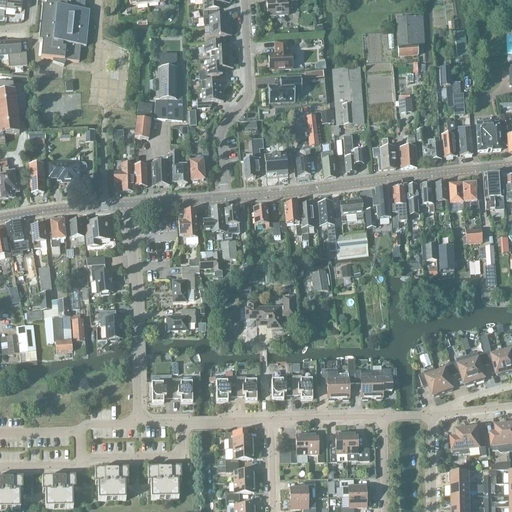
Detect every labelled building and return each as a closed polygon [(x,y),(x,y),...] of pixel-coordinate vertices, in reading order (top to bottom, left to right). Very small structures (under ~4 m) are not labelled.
[(6,0),(5,12),(16,13),(16,12),(21,12),(22,0),(6,0)] [(53,63),(64,67),(66,62),(79,63),(80,47),(86,48),(90,12),(84,11),(85,0),(46,0),(46,8),(42,7),(39,43),(42,43),(40,59),(53,61),(53,63)] [(219,5),(220,5),(229,5),(229,3),(231,2),(230,0),(202,0),(203,12),(216,11),(219,11),(219,5)] [(267,2),(267,17),(287,16),(287,6),(297,5),(296,0),(284,0),(284,1),(267,2)] [(204,28),(209,28),(230,27),(230,26),(229,27),(228,16),(216,17),(216,11),(203,12),(204,28)] [(418,57),(415,17),(396,18),(398,58),(418,57)] [(204,35),(205,45),(217,44),(217,38),(231,37),(231,36),(229,36),(229,27),(230,27),(209,28),(210,34),(204,35)] [(511,50),(511,34),(503,34),(504,53),(511,53),(511,50)] [(19,43),(0,44),(0,56),(8,56),(9,69),(27,67),(26,54),(20,54),(19,42),(19,43)] [(269,56),(270,72),(292,71),(291,55),(289,56),(288,43),(275,44),(276,56),(269,56)] [(221,44),(205,45),(205,55),(211,54),(211,61),(232,59),(231,59),(230,49),(221,49),(221,44)] [(155,101),(154,121),(182,123),(183,71),(176,70),(176,56),(159,56),(159,101),(155,101)] [(232,59),(211,61),(211,67),(206,67),(206,73),(199,73),(199,78),(222,77),(222,70),(233,70),(233,68),(234,67),(234,61),(232,60),(232,59)] [(440,69),(441,87),(451,87),(450,69),(440,69)] [(412,85),(412,75),(403,76),(403,85),(412,85)] [(280,87),(268,88),(269,105),(294,104),(294,93),(301,93),(301,79),(279,80),(280,87)] [(201,87),(202,94),(223,93),(223,92),(221,92),(221,82),(196,83),(196,88),(201,87)] [(344,126),(364,124),(361,83),(349,84),(350,106),(342,106),(344,126)] [(460,84),(451,84),(452,97),(461,96),(460,84)] [(223,93),(202,94),(202,100),(197,100),(197,110),(210,110),(209,104),(223,103),(223,102),(222,102),(221,93),(223,93)] [(0,145),(5,145),(4,136),(19,134),(14,94),(0,95),(0,145)] [(452,97),(453,108),(454,117),(466,115),(465,102),(463,103),(462,96),(461,96),(452,97)] [(398,101),(399,114),(411,113),(410,100),(398,101)] [(138,104),(137,113),(134,139),(148,141),(152,106),(138,104)] [(333,112),(321,113),(322,123),(334,122),(333,112)] [(315,123),(308,124),(310,137),(317,136),(315,123)] [(441,137),(443,159),(457,158),(454,124),(446,125),(447,136),(441,137)] [(498,124),(489,124),(488,124),(489,128),(476,128),(477,153),(500,152),(498,124)] [(507,141),(508,155),(511,154),(511,133),(507,134),(507,128),(500,128),(502,144),(502,141),(507,141)] [(470,132),(458,133),(459,149),(460,158),(472,157),(471,149),(470,132)] [(28,135),(29,142),(44,141),(44,134),(28,135)] [(351,138),(343,138),(346,175),(356,174),(355,166),(363,166),(362,152),(353,153),(351,138)] [(441,160),(439,139),(434,139),(434,141),(428,141),(428,147),(422,147),(423,162),(432,161),(432,163),(436,163),(437,161),(441,160)] [(260,170),(259,151),(263,151),(262,141),(251,142),(253,161),(243,162),(245,181),(255,180),(255,179),(259,178),(258,170),(260,170)] [(373,159),(378,159),(379,172),(381,172),(381,173),(395,171),(394,148),(388,149),(387,141),(382,141),(382,149),(377,150),(372,151),(373,159)] [(399,149),(401,170),(417,169),(415,148),(399,149)] [(304,153),(305,160),(296,161),(298,178),(310,176),(308,156),(310,156),(309,151),(307,152),(304,153)] [(269,176),(273,176),(273,175),(280,174),(280,176),(287,176),(285,153),(278,154),(279,156),(264,157),(266,175),(268,175),(269,176)] [(185,188),(185,187),(186,186),(187,186),(187,166),(177,166),(177,154),(170,154),(171,184),(178,184),(178,186),(179,186),(180,188),(185,188)] [(321,161),(324,180),(335,179),(333,160),(330,160),(329,154),(321,155),(322,161),(321,161)] [(140,188),(142,189),(144,189),(145,188),(147,188),(146,167),(138,167),(138,159),(133,159),(134,168),(135,188),(140,188)] [(196,160),(196,163),(190,164),(190,173),(191,183),(192,183),(194,184),(197,184),(199,182),(203,182),(204,180),(202,159),(196,160)] [(152,166),(152,188),(169,187),(168,165),(160,165),(159,160),(153,161),(153,166),(152,166)] [(80,184),(80,172),(82,172),(85,171),(86,169),(86,166),(84,164),(82,164),(79,164),(79,163),(48,164),(48,180),(57,179),(57,182),(71,183),(71,184),(80,184)] [(114,174),(114,185),(122,185),(122,187),(119,187),(119,193),(133,193),(133,165),(122,165),(122,174),(114,174)] [(29,168),(30,195),(32,195),(33,196),(36,196),(37,195),(43,195),(42,169),(38,169),(38,167),(29,168)] [(0,201),(14,199),(14,194),(18,193),(16,181),(14,181),(13,174),(8,174),(8,170),(0,170),(0,201)] [(485,211),(494,210),(494,212),(503,211),(501,175),(483,177),(485,211)] [(462,186),(463,204),(464,204),(470,204),(471,212),(479,211),(478,195),(476,195),(475,185),(475,183),(462,184),(462,186)] [(448,187),(450,205),(457,205),(458,213),(463,212),(461,186),(459,186),(457,184),(454,184),(453,186),(448,187)] [(443,202),(447,202),(446,185),(434,186),(435,203),(436,210),(443,209),(443,202)] [(419,187),(421,206),(428,206),(429,214),(434,214),(432,186),(419,187)] [(418,203),(417,187),(406,188),(407,202),(412,202),(413,214),(418,213),(418,203)] [(391,201),(392,216),(395,216),(395,219),(398,218),(398,224),(406,224),(404,189),(403,189),(402,188),(398,188),(397,190),(392,190),(393,201),(391,201)] [(373,211),(365,212),(366,230),(375,229),(375,223),(375,221),(377,221),(390,220),(388,190),(375,191),(376,200),(372,201),(373,207),(373,211)] [(345,218),(363,216),(361,201),(360,201),(359,199),(354,200),(354,202),(339,204),(342,224),(346,223),(345,218)] [(302,236),(301,227),(299,227),(297,205),(294,206),(293,204),(287,205),(287,206),(284,206),(286,225),(292,225),(293,227),(295,227),(296,239),(302,238),(302,236)] [(318,205),(320,228),(327,227),(329,248),(335,247),(333,227),(334,227),(332,204),(318,205)] [(299,207),(301,227),(302,236),(308,235),(307,229),(313,229),(311,206),(299,207)] [(224,228),(225,241),(233,240),(233,236),(238,236),(237,227),(239,226),(237,211),(236,211),(236,209),(235,208),(231,209),(230,210),(230,211),(224,212),(226,228),(224,228)] [(272,230),(272,238),(280,237),(279,224),(271,225),(268,225),(267,208),(253,209),(254,227),(265,226),(266,230),(272,230)] [(211,221),(203,222),(203,233),(212,232),(213,235),(222,234),(223,234),(223,227),(222,209),(211,210),(211,221)] [(195,211),(184,212),(185,222),(178,222),(179,237),(186,237),(186,246),(198,245),(195,211)] [(50,233),(51,250),(59,249),(58,241),(65,240),(63,222),(62,222),(60,220),(57,220),(55,222),(50,223),(51,233),(50,233)] [(24,222),(5,225),(9,245),(10,245),(11,251),(20,249),(20,246),(28,244),(24,222)] [(68,223),(70,240),(84,238),(82,222),(68,223)] [(99,247),(99,242),(110,241),(108,222),(89,224),(90,228),(85,229),(87,248),(99,247)] [(46,252),(46,243),(44,226),(31,227),(32,244),(33,244),(34,250),(41,250),(41,252),(46,252)] [(481,231),(465,232),(466,246),(482,245),(481,231)] [(0,260),(11,259),(9,248),(7,248),(4,233),(2,233),(0,232),(0,260)] [(335,237),(337,257),(350,256),(368,253),(365,234),(335,237)] [(221,262),(237,261),(235,243),(220,244),(221,254),(220,254),(221,262)] [(421,246),(422,262),(436,261),(436,246),(421,246)] [(485,248),(486,267),(494,267),(493,247),(485,248)] [(438,249),(440,273),(454,272),(452,248),(438,249)] [(213,260),(199,261),(199,271),(214,270),(214,273),(222,272),(221,262),(220,254),(213,255),(213,260)] [(86,260),(87,268),(105,267),(104,259),(86,260)] [(34,265),(27,266),(29,280),(36,279),(34,265)] [(91,269),(92,283),(96,283),(97,296),(101,295),(101,298),(109,297),(109,295),(113,294),(112,286),(112,285),(112,282),(112,281),(111,273),(105,274),(104,267),(91,269)] [(349,279),(348,267),(340,267),(340,279),(349,279)] [(485,268),(486,287),(493,286),(492,268),(485,268)] [(325,273),(311,275),(314,294),(328,292),(325,273)] [(50,274),(39,275),(41,293),(40,293),(41,303),(52,302),(51,292),(50,274)] [(182,275),(182,282),(172,282),(173,303),(187,303),(187,292),(195,292),(194,275),(182,275)] [(248,307),(249,320),(256,320),(257,327),(271,326),(271,329),(281,329),(280,316),(284,316),(284,317),(293,317),(293,299),(284,299),(284,309),(257,310),(257,307),(255,305),(251,305),(248,307)] [(58,320),(44,321),(46,346),(55,345),(56,355),(72,354),(70,317),(69,301),(57,302),(58,320)] [(180,311),(181,318),(166,318),(167,332),(187,332),(187,326),(195,325),(195,311),(180,311)] [(100,314),(100,328),(106,328),(106,341),(110,341),(110,343),(118,342),(118,340),(122,340),(121,319),(115,319),(115,313),(100,314)] [(83,321),(80,321),(72,322),(72,323),(73,344),(84,343),(83,321)] [(17,337),(19,355),(36,353),(33,327),(16,329),(17,337)] [(17,337),(6,338),(8,356),(19,355),(17,337)] [(511,346),(506,348),(508,353),(502,354),(507,375),(509,375),(511,373),(511,346)] [(484,354),(488,366),(494,365),(496,376),(498,375),(499,377),(506,375),(507,375),(502,354),(492,356),(491,352),(484,354)] [(477,356),(477,355),(467,358),(475,384),(476,384),(484,381),(483,380),(485,379),(481,368),(488,366),(484,354),(477,356)] [(458,362),(451,364),(455,376),(461,375),(464,386),(466,385),(467,387),(474,384),(474,385),(475,384),(467,358),(457,361),(458,362)] [(441,373),(436,375),(443,395),(445,395),(445,394),(452,392),(451,390),(453,390),(449,379),(455,376),(451,364),(440,368),(441,373)] [(424,373),(424,374),(419,376),(423,388),(429,386),(433,397),(434,396),(435,398),(442,395),(443,395),(436,375),(434,370),(424,373)] [(371,375),(372,399),(376,399),(376,401),(382,401),(382,399),(383,399),(382,394),(392,393),(392,378),(388,378),(388,371),(381,372),(371,373),(371,375)] [(348,375),(338,375),(338,381),(339,400),(343,400),(343,402),(349,402),(349,400),(349,385),(355,385),(355,372),(348,373),(348,375)] [(355,372),(355,385),(361,385),(361,400),(362,400),(362,401),(368,401),(368,400),(372,399),(371,375),(361,376),(361,372),(355,372)] [(338,381),(338,375),(338,373),(328,374),(328,373),(321,373),(322,386),(328,386),(328,401),(329,401),(329,402),(335,402),(335,400),(339,400),(338,381)] [(292,397),(291,377),(281,377),(281,382),(271,382),(272,402),(283,402),(283,396),(285,396),(285,397),(292,397)] [(302,377),(291,377),(292,397),(298,397),(298,395),(300,395),(301,401),(312,401),(312,381),(302,381),(302,377)] [(236,378),(215,379),(216,383),(216,403),(228,403),(228,397),(230,397),(230,398),(236,398),(236,378)] [(246,378),(236,378),(236,398),(243,398),(243,397),(245,397),(245,403),(257,402),(256,382),(247,383),(246,378)] [(192,379),(171,380),(172,400),(179,400),(178,398),(181,398),(181,404),(192,404),(192,379)] [(172,400),(171,380),(161,380),(161,385),(151,385),(152,405),(163,405),(163,399),(165,398),(165,400),(172,400)] [(495,427),(496,435),(490,436),(492,452),(498,452),(501,454),(509,453),(506,424),(505,424),(505,425),(497,425),(497,427),(495,427)] [(487,457),(486,453),(485,440),(479,441),(478,429),(476,430),(476,428),(468,429),(467,429),(469,450),(479,449),(480,458),(487,457)] [(451,440),(451,444),(453,457),(469,455),(469,450),(467,429),(465,429),(458,430),(458,432),(456,432),(457,439),(451,440)] [(237,434),(225,434),(225,441),(228,441),(228,451),(233,451),(253,451),(253,446),(254,446),(254,440),(253,440),(238,440),(237,434)] [(347,456),(346,436),(342,436),(342,434),(336,434),(336,436),(335,436),(336,451),(330,451),(330,464),(337,464),(336,456),(347,456)] [(347,463),(357,463),(357,464),(369,463),(369,450),(357,451),(357,436),(356,436),(356,434),(350,434),(350,436),(346,436),(347,456),(347,463)] [(296,452),(290,453),(290,465),(307,465),(307,457),(306,437),(302,437),(302,435),(296,436),(296,437),(296,452)] [(311,437),(306,437),(307,457),(317,457),(317,465),(324,464),(324,452),(318,452),(317,437),(317,435),(311,435),(311,437)] [(225,461),(225,468),(238,468),(238,462),(253,461),(255,461),(255,455),(253,455),(253,451),(233,451),(233,461),(225,461)] [(233,474),(234,485),(254,484),(254,480),(255,480),(255,474),(253,474),(253,473),(238,474),(238,468),(225,468),(226,475),(233,474)] [(178,484),(181,484),(181,470),(167,470),(167,473),(161,473),(161,470),(147,470),(148,485),(150,485),(151,501),(178,501),(178,484)] [(125,485),(128,485),(128,471),(114,471),(114,474),(109,474),(109,471),(94,471),(95,486),(98,486),(98,503),(126,502),(125,485)] [(451,484),(451,487),(469,486),(469,474),(449,475),(449,484),(451,484)] [(42,479),(42,494),(45,494),(45,511),(73,510),(73,493),(75,493),(75,479),(61,479),(61,482),(56,482),(56,479),(42,479)] [(0,511),(13,511),(20,511),(20,494),(23,494),(22,480),(8,480),(8,483),(3,483),(3,480),(0,480),(0,511)] [(348,489),(348,499),(369,499),(369,489),(366,489),(366,488),(353,488),(353,482),(340,482),(340,489),(348,489)] [(290,501),(308,500),(315,500),(315,483),(302,484),(302,489),(290,490),(290,499),(290,501)] [(226,495),(226,502),(239,501),(239,495),(254,495),(254,494),(256,494),(256,488),(254,488),(254,484),(234,485),(234,495),(226,495)] [(451,487),(452,498),(469,498),(469,486),(451,487)] [(498,509),(510,508),(510,509),(511,508),(511,497),(510,497),(510,503),(498,503),(498,509)] [(452,498),(452,510),(470,510),(469,498),(452,498)] [(341,509),(341,511),(353,511),(354,510),(366,509),(366,508),(369,508),(369,499),(348,499),(349,509),(341,509)] [(303,511),(302,511),(315,511),(315,510),(308,510),(308,500),(290,501),(290,502),(290,511),(303,511)] [(234,508),(234,511),(256,511),(256,507),(254,508),(254,507),(239,507),(239,501),(226,502),(226,508),(234,508)]
